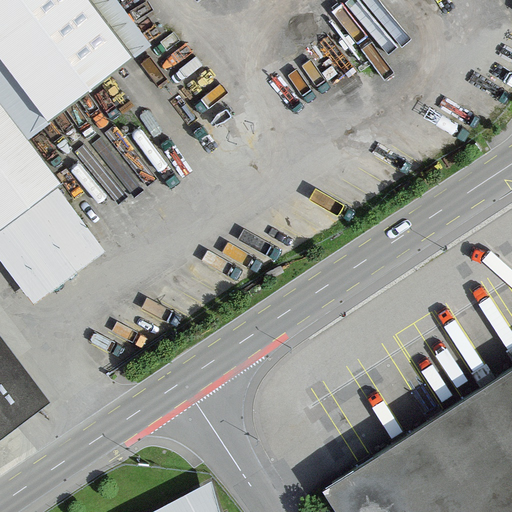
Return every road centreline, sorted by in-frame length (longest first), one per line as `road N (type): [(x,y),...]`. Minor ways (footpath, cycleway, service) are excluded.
road 1 (secondary): [(511,164),(185,381)]
road 2 (secondary): [(185,381),(0,505)]
road 3 (unclassified): [(269,511),(185,381)]
